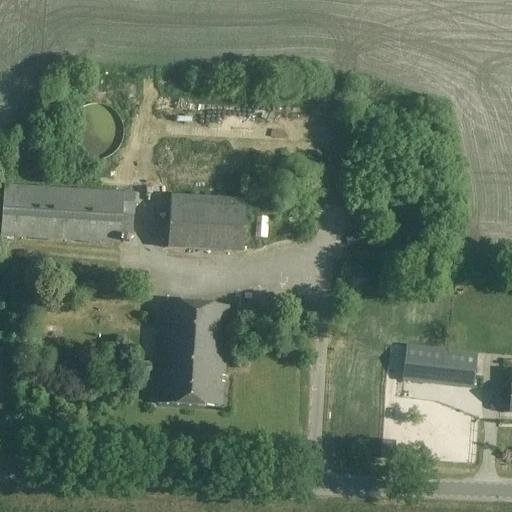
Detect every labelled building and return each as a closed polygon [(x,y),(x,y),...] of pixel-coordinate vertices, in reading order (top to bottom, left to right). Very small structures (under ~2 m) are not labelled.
[(134,196),(4,188),(1,239),(119,246),(119,236),(131,236),(134,196)] [(245,200),(170,196),(167,249),(242,253),(245,200)] [(272,240),(272,219),(261,218),(260,240),(272,240)] [(228,307),(163,303),(157,404),(222,408),(228,307)] [(408,347),(404,383),(445,387),(449,352),(408,347)] [(152,365),(139,365),(139,376),(151,376),(152,365)]
